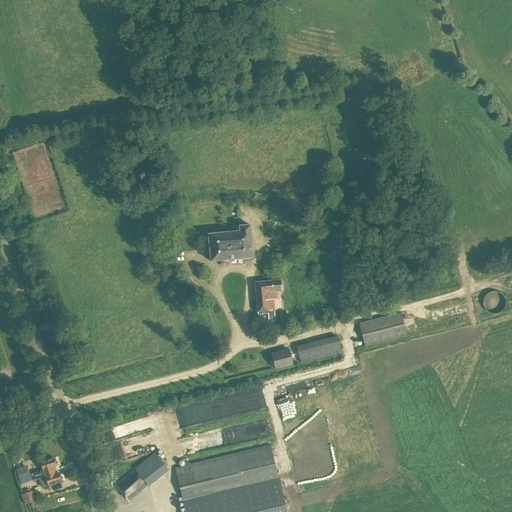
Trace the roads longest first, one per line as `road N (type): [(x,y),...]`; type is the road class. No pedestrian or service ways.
road 1 (track): [(244,338),(290,337),(473,286)]
road 2 (unclassified): [(62,407),(0,233)]
